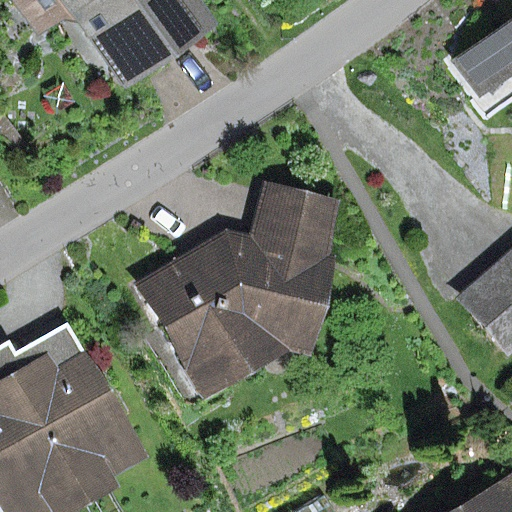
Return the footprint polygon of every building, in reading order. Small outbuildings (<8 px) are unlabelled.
[(180,0),(6,0),(27,31),(57,12),(102,81),(194,21),(180,0)] [(511,9),(442,62),(482,115),(511,93),(511,9)] [(255,182),(241,235),(314,255),(328,202),(255,182)] [(219,229),(124,283),(151,329),(140,336),(177,399),(188,406),(229,386),(228,371),(271,349),(291,355),(319,257),(314,255),(241,235),(219,229)] [(511,260),(462,304),(511,361),(511,260)] [(0,511),(55,511),(99,488),(93,477),(128,458),(57,328),(7,355),(0,342),(0,341),(0,511)] [(511,511),(511,482),(508,474),(439,511),(511,511)] [(328,511),(319,496),(291,511),(328,511)]
